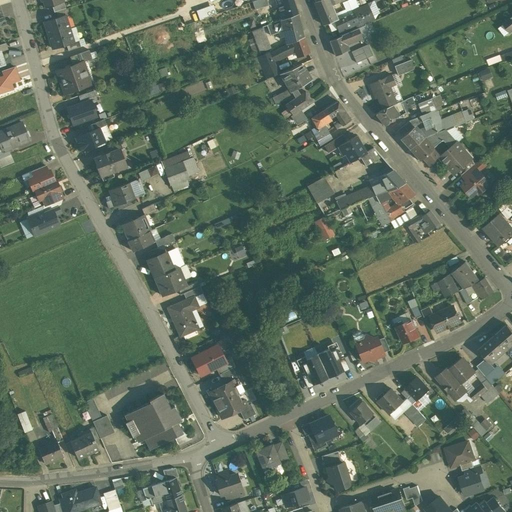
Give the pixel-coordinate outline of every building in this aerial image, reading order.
[(42,0),(45,8),(52,6),(63,2),(62,0),(42,0)] [(266,0),(260,0),(254,2),(257,9),(268,5),(266,0)] [(292,0),(280,0),(287,18),(297,14),(292,0)] [(317,0),(315,1),(314,1),(321,17),(332,13),(329,6),(334,4),(332,0),(317,0)] [(354,0),(351,0),(347,2),(351,10),(358,7),(354,0)] [(63,2),(52,6),(54,12),(65,8),(63,2)] [(199,19),(217,13),(213,3),(196,10),(199,19)] [(358,7),(351,10),(353,14),(354,13),(357,21),(338,29),(341,36),(341,35),(365,25),(374,21),(366,4),(358,7)] [(68,8),(56,12),(57,18),(65,15),(65,16),(70,14),(68,8)] [(353,14),(335,21),(338,29),(357,21),(354,13),(353,14)] [(287,18),(280,20),(281,23),(288,43),(291,42),(303,37),(297,14),(287,18)] [(57,18),(44,22),(48,35),(69,29),(65,16),(65,15),(57,18)] [(334,21),(329,23),(332,31),(338,29),(335,21),(334,21)] [(269,24),(266,25),(270,33),(276,31),(275,27),(273,23),(269,24)] [(266,25),(262,27),(251,31),(254,38),(265,34),(265,35),(270,33),(266,25)] [(365,25),(358,28),(361,35),(368,32),(365,25)] [(358,28),(341,35),(341,36),(342,36),(345,43),(361,37),(361,35),(358,28)] [(69,29),(48,35),(52,49),(66,44),(74,42),(73,41),(69,29)] [(265,34),(254,38),(257,46),(259,52),(270,48),(265,35),(265,34)] [(341,36),(330,41),(335,56),(347,51),(345,43),(342,36),(341,36)] [(303,37),(291,42),(292,43),(295,50),(298,57),(309,53),(303,37)] [(254,38),(248,40),(252,48),(257,46),(254,38)] [(74,42),(66,44),(68,51),(80,46),(78,40),(73,41),(74,42)] [(292,43),(269,53),(272,61),(295,50),(292,43)] [(367,45),(351,52),(356,63),(372,55),(367,45)] [(89,50),(69,57),(72,65),(83,61),(83,62),(92,59),(89,50)] [(268,52),(257,56),(267,78),(277,74),(272,61),(269,53),(268,52)] [(394,65),(406,60),(403,54),(392,59),(394,65)] [(72,65),(56,71),(64,93),(88,85),(83,70),(86,69),(83,62),(83,61),(72,65)] [(407,61),(394,66),(398,75),(411,70),(407,61)] [(302,64),(283,72),(289,82),(286,83),(295,98),(300,95),(296,89),(311,80),(302,64)] [(2,71),(3,75),(6,85),(11,83),(19,81),(15,67),(2,71)] [(482,80),(493,76),(490,67),(479,71),(482,80)] [(367,77),(369,82),(377,80),(376,74),(367,77)] [(0,93),(13,89),(11,83),(6,85),(3,75),(0,75),(0,93)] [(392,75),(370,83),(374,93),(376,92),(383,109),(391,106),(396,103),(390,87),(396,84),(392,75)] [(164,83),(149,85),(150,94),(166,91),(164,83)] [(95,90),(78,96),(80,102),(91,98),(97,96),(95,90)] [(284,91),(272,97),(276,105),(288,99),(284,91)] [(295,98),(285,105),(292,115),(300,109),(312,101),(305,91),(300,95),(295,98)] [(479,96),(459,102),(462,110),(482,104),(479,96)] [(66,107),(72,126),(98,118),(91,98),(80,102),(66,107)] [(407,99),(401,102),(405,113),(411,110),(407,99)] [(431,99),(419,104),(423,115),(428,113),(436,110),(431,99)] [(338,101),(325,109),(330,118),(336,115),(344,110),(338,101)] [(391,106),(383,109),(375,114),(384,126),(398,115),(391,106)] [(300,109),(292,115),(298,124),(307,118),(300,109)] [(325,109),(312,118),(316,126),(318,131),(325,126),(323,123),(330,118),(325,109)] [(344,110),(336,115),(339,120),(347,114),(344,110)] [(436,110),(428,113),(430,118),(433,127),(435,126),(438,133),(444,130),(436,110)] [(423,115),(420,116),(422,122),(430,118),(428,113),(423,115)] [(347,114),(339,120),(342,125),(351,120),(347,114)] [(103,119),(92,124),(94,130),(97,128),(97,129),(106,126),(103,119)] [(339,120),(333,123),(336,129),(342,125),(339,120)] [(22,123),(0,132),(0,145),(2,150),(2,151),(8,149),(29,139),(22,123)] [(325,126),(318,131),(319,133),(315,135),(317,141),(329,133),(325,126)] [(414,126),(400,138),(409,149),(424,138),(420,133),(414,126)] [(433,127),(425,130),(421,132),(420,133),(424,138),(438,133),(435,126),(433,127)] [(94,130),(75,137),(81,152),(103,143),(97,129),(97,128),(94,130)] [(304,133),(306,139),(313,136),(311,130),(304,133)] [(444,130),(438,133),(443,139),(451,148),(457,143),(446,130),(444,130)] [(329,133),(317,141),(320,146),(332,138),(329,133)] [(438,133),(424,138),(433,149),(443,139),(438,133)] [(342,135),(329,143),(333,149),(340,145),(346,141),(342,135)] [(346,141),(340,145),(350,161),(365,152),(356,136),(346,141)] [(424,138),(409,149),(420,160),(423,158),(433,149),(424,138)] [(120,142),(109,146),(111,152),(120,149),(120,150),(123,149),(120,142)] [(451,148),(441,157),(448,165),(464,151),(457,143),(451,148)] [(327,153),(330,157),(340,152),(337,147),(327,153)] [(374,148),(360,156),(365,166),(381,156),(374,148)] [(8,149),(2,151),(2,150),(0,151),(0,158),(10,154),(8,149)] [(111,152),(94,159),(101,175),(112,171),(126,166),(120,150),(120,149),(111,152)] [(433,149),(423,158),(429,165),(440,156),(438,154),(433,149)] [(464,151),(448,165),(455,173),(458,171),(471,159),(464,151)] [(344,154),(340,157),(342,159),(332,166),(336,171),(350,162),(344,154)] [(471,159),(458,171),(461,175),(474,165),(475,164),(471,159)] [(182,161),(164,169),(170,185),(189,178),(182,161)] [(141,180),(158,173),(155,165),(138,171),(141,180)] [(474,165),(461,175),(467,181),(479,171),(474,165)] [(45,166),(31,172),(33,177),(47,171),(45,166)] [(33,177),(30,179),(32,184),(31,186),(33,190),(34,190),(55,181),(54,179),(52,178),(51,176),(52,175),(50,170),(47,171),(33,177)] [(393,170),(380,176),(383,182),(387,190),(387,191),(390,190),(396,187),(397,187),(405,183),(393,170)] [(112,171),(101,175),(103,181),(114,177),(112,171)] [(467,181),(462,185),(471,197),(477,192),(479,194),(487,187),(484,182),(487,180),(479,171),(467,181)] [(332,194),(322,177),(307,186),(317,202),(332,194)] [(55,181),(34,190),(36,194),(39,195),(41,200),(61,191),(59,186),(57,186),(56,184),(57,182),(56,180),(55,181)] [(383,182),(345,197),(344,194),(340,196),(341,199),(336,201),(340,210),(375,195),(387,190),(383,182)] [(128,183),(109,190),(112,199),(109,200),(112,207),(134,199),(128,183)] [(405,183),(397,187),(396,187),(390,190),(393,195),(398,203),(398,204),(399,203),(414,194),(405,183)] [(387,190),(375,195),(379,202),(381,201),(393,195),(390,190),(387,191),(387,190)] [(61,191),(41,200),(44,205),(53,201),(63,197),(61,191)] [(63,197),(53,201),(55,207),(57,206),(60,205),(63,197)] [(506,200),(498,207),(502,212),(511,204),(507,199),(506,200)] [(44,205),(41,206),(44,212),(55,207),(53,201),(44,205)] [(385,203),(382,203),(381,201),(379,202),(383,210),(387,207),(385,203)] [(398,203),(388,209),(387,207),(383,210),(384,213),(388,218),(403,209),(399,203),(398,204),(398,203)] [(153,204),(142,209),(144,215),(145,216),(145,215),(156,210),(153,204)] [(44,212),(41,213),(43,219),(54,215),(54,214),(55,215),(60,213),(57,206),(44,212)] [(429,210),(422,216),(420,223),(427,232),(439,223),(429,210)] [(54,215),(43,219),(41,213),(28,218),(35,235),(59,225),(55,215),(54,214),(54,215)] [(384,213),(378,216),(383,224),(389,220),(388,218),(384,213)] [(511,234),(511,227),(500,213),(484,227),(499,245),(511,234)] [(144,215),(121,225),(128,240),(147,232),(151,230),(145,215),(145,216),(144,215)] [(314,221),(323,240),(334,234),(325,215),(314,221)] [(421,215),(402,225),(406,230),(411,227),(420,223),(422,216),(421,215)] [(217,228),(232,221),(230,216),(215,223),(217,228)] [(402,225),(399,227),(405,236),(408,234),(406,230),(402,225)] [(411,227),(406,230),(408,234),(414,243),(420,240),(411,227)] [(128,240),(133,251),(152,243),(147,232),(128,240)] [(172,233),(156,240),(159,247),(163,245),(175,240),(172,233)] [(232,261),(246,255),(241,244),(227,250),(232,261)] [(159,247),(147,252),(150,259),(166,252),(163,245),(159,247)] [(173,270),(166,252),(150,259),(147,260),(154,277),(173,270)] [(465,262),(453,272),(465,288),(466,288),(473,284),(479,279),(465,262)] [(173,270),(154,277),(162,296),(178,289),(187,285),(179,267),(173,270)] [(449,276),(447,276),(438,282),(442,289),(446,297),(458,292),(450,275),(449,276)] [(485,279),(472,286),(476,293),(475,294),(477,298),(476,298),(478,301),(494,291),(485,279)] [(197,281),(187,285),(178,289),(180,295),(183,293),(199,286),(197,281)] [(438,282),(432,285),(436,292),(442,289),(438,282)] [(199,286),(183,293),(186,300),(193,297),(194,297),(203,293),(200,286),(199,286)] [(472,301),(466,288),(465,288),(460,291),(467,304),(472,301)] [(186,300),(168,308),(172,318),(173,318),(180,335),(180,336),(198,328),(196,324),(197,323),(196,322),(195,322),(190,310),(198,307),(194,297),(193,297),(186,300)] [(417,306),(411,309),(416,318),(422,316),(417,306)] [(421,310),(427,324),(433,322),(431,317),(434,316),(430,306),(421,310)] [(433,322),(437,332),(446,328),(448,328),(449,329),(450,328),(451,328),(451,327),(451,325),(460,321),(454,307),(434,316),(431,317),(433,322)] [(412,320),(403,324),(402,320),(394,324),(403,344),(419,336),(412,320)] [(511,330),(507,325),(493,338),(505,351),(511,344),(511,330)] [(360,331),(352,335),(355,343),(360,341),(360,342),(364,341),(366,336),(361,334),(360,331)] [(364,341),(360,342),(360,341),(355,343),(354,346),(356,352),(359,354),(363,361),(368,359),(374,361),(376,356),(379,354),(381,355),(383,354),(383,353),(378,340),(377,338),(374,339),(366,336),(364,341)] [(389,350),(384,337),(378,340),(383,353),(389,350)] [(505,351),(493,338),(479,350),(486,358),(490,363),(505,351)] [(335,346),(317,354),(328,378),(343,371),(338,360),(341,359),(335,346)] [(223,361),(216,347),(208,351),(207,350),(198,354),(199,356),(192,359),(200,374),(211,369),(212,370),(216,368),(225,364),(223,361)] [(313,385),(328,378),(317,354),(300,362),(305,375),(308,374),(313,385)] [(216,368),(219,375),(232,368),(235,366),(231,357),(223,361),(225,364),(216,368)] [(338,360),(343,371),(348,368),(343,357),(341,359),(338,360)] [(449,370),(460,383),(474,372),(463,358),(449,370)] [(490,363),(486,358),(477,366),(485,376),(495,368),(490,363)] [(232,368),(219,375),(222,380),(223,379),(226,384),(237,378),(232,368)] [(449,370),(448,368),(437,377),(443,385),(444,385),(454,398),(454,397),(464,389),(460,383),(449,370)] [(495,368),(485,376),(487,379),(492,385),(501,376),(495,368)] [(307,387),(313,385),(308,374),(305,375),(302,376),(307,387)] [(429,389),(418,377),(406,388),(407,388),(413,396),(417,400),(424,393),(429,389)] [(226,384),(209,393),(215,405),(244,391),(237,378),(226,384)] [(492,385),(487,379),(482,383),(487,390),(480,395),(487,403),(499,393),(492,385)] [(482,383),(469,394),(474,400),(480,395),(487,390),(482,383)] [(403,401),(391,388),(383,396),(381,394),(376,399),(390,414),(400,405),(403,402),(403,401)] [(407,388),(402,393),(407,398),(408,400),(413,396),(407,388)] [(244,391),(215,405),(221,418),(238,409),(250,403),(244,391)] [(163,393),(149,400),(150,402),(124,415),(127,421),(125,422),(132,437),(132,436),(136,443),(144,439),(149,449),(174,437),(171,431),(179,427),(176,423),(182,420),(174,406),(170,408),(163,393)] [(417,400),(413,396),(408,400),(411,403),(419,411),(430,400),(424,393),(417,400)] [(407,398),(403,401),(403,402),(400,405),(404,410),(411,403),(408,400),(407,398)] [(101,418),(93,399),(84,403),(93,421),(101,418)] [(374,414),(362,400),(360,401),(359,400),(353,405),(354,407),(349,411),(362,425),(365,422),(372,430),(381,422),(374,414)] [(250,403),(238,409),(244,420),(256,414),(250,403)] [(411,403),(404,410),(413,420),(421,413),(419,411),(411,403)] [(25,411),(17,414),(24,432),(32,429),(25,411)] [(101,418),(93,421),(95,427),(100,438),(114,432),(107,415),(101,418)] [(338,432),(330,415),(310,424),(313,431),(318,442),(324,439),(338,432)] [(54,420),(48,423),(51,429),(57,427),(54,420)] [(478,422),(474,426),(482,436),(489,429),(482,422),(480,424),(478,422)] [(309,423),(301,426),(305,435),(307,434),(313,431),(310,424),(309,423)] [(452,424),(445,429),(448,433),(454,427),(452,424)] [(374,443),(360,426),(354,431),(368,448),(374,443)] [(63,440),(57,427),(51,429),(55,439),(56,439),(57,442),(63,440)] [(95,427),(89,429),(91,433),(91,432),(95,440),(100,438),(95,427)] [(479,436),(473,430),(469,434),(475,440),(479,436)] [(318,442),(313,431),(307,434),(315,450),(327,445),(324,439),(318,442)] [(91,433),(70,442),(77,458),(98,448),(95,440),(91,432),(91,433)] [(55,439),(37,447),(45,464),(63,456),(57,442),(56,439),(55,439)] [(282,441),(272,445),(277,455),(286,452),(282,441)] [(468,442),(445,449),(451,467),(460,464),(472,460),(474,460),(468,442)] [(272,444),(255,451),(263,469),(271,466),(279,463),(279,462),(277,455),(272,445),(272,444)] [(338,451),(321,456),(325,468),(327,468),(326,468),(341,463),(338,451)] [(286,452),(277,455),(279,462),(288,458),(286,452)] [(79,465),(77,458),(68,460),(67,455),(64,455),(67,468),(79,465)] [(472,460),(460,464),(462,471),(464,470),(474,467),(472,460)] [(341,463),(326,468),(327,468),(331,483),(334,482),(336,489),(350,485),(343,462),(341,463)] [(283,473),(279,463),(271,466),(275,476),(283,473)] [(474,467),(464,470),(466,476),(478,472),(478,473),(483,471),(481,465),(474,467)] [(175,468),(163,470),(166,481),(175,477),(175,478),(178,477),(175,468)] [(236,474),(229,476),(227,471),(216,474),(218,480),(216,481),(220,495),(224,494),(226,500),(243,494),(236,474)] [(466,476),(460,478),(465,495),(484,489),(478,473),(478,472),(466,476)] [(166,481),(161,482),(164,493),(167,500),(181,495),(175,478),(175,477),(166,481)] [(161,482),(151,486),(155,496),(164,493),(161,482)] [(95,486),(76,493),(75,489),(61,494),(67,511),(85,505),(86,508),(100,503),(95,486)] [(151,486),(142,489),(146,499),(149,498),(152,505),(167,500),(164,493),(155,496),(151,486)] [(417,486),(410,488),(413,498),(415,506),(422,501),(417,486)] [(281,495),(285,507),(309,499),(305,487),(281,495)] [(410,488),(409,487),(403,489),(407,500),(413,498),(410,488)] [(115,490),(103,494),(109,511),(120,507),(115,490)] [(386,494),(391,511),(393,511),(395,511),(404,509),(398,490),(386,494)] [(391,511),(386,494),(373,498),(376,506),(377,511),(391,511)] [(186,511),(181,495),(167,500),(170,510),(167,511),(186,511)] [(452,511),(440,497),(426,508),(429,511),(452,511)] [(488,504),(485,501),(480,506),(478,503),(472,508),(471,506),(465,510),(466,511),(502,511),(504,510),(494,498),(488,504)] [(52,501),(38,506),(39,511),(55,511),(53,506),(52,501)] [(364,511),(362,502),(340,509),(340,511),(364,511)] [(62,511),(60,503),(53,506),(55,511),(62,511)] [(239,511),(237,503),(220,508),(221,511),(239,511)]
